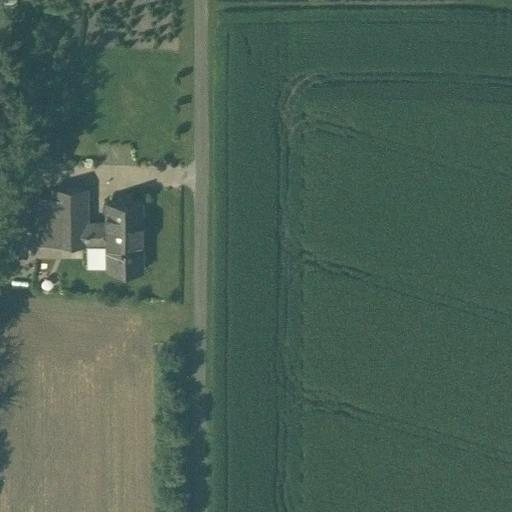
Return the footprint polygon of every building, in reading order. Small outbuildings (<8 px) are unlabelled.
[(63,136),(36,135),(36,158),(62,158),(63,136)] [(86,202),(66,202),(66,188),(54,188),(54,197),(54,224),(54,244),(87,244),(87,243),(87,222),(86,202)] [(86,188),(66,188),(66,202),(86,202),(86,188)] [(54,197),(37,197),(38,224),(54,224),(54,197)] [(141,201),(106,201),(107,222),(107,240),(107,245),(142,245),(141,201)] [(107,222),(87,222),(87,243),(99,243),(99,240),(107,240),(107,222)] [(142,245),(107,245),(107,269),(142,269),(142,245)]
